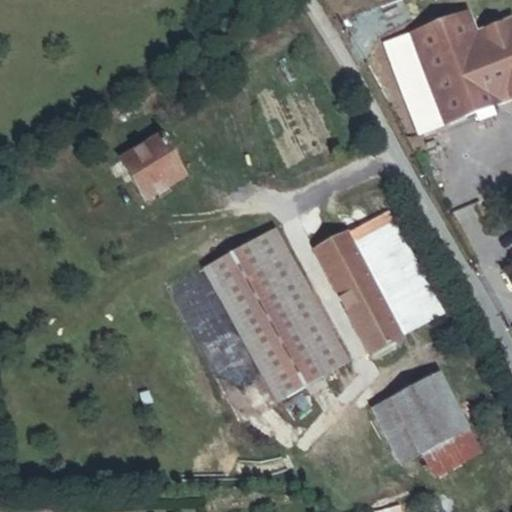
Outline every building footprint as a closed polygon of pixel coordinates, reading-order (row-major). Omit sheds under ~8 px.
[(458,12),(402,34),(435,122),(511,92),(511,53),(478,66),(458,12)] [(136,193),(170,172),(152,142),(117,163),(136,193)] [(358,346),(428,309),(372,203),(302,240),(358,346)] [(261,220),(191,256),(260,389),(330,353),(261,220)] [(443,426),(458,418),(429,366),(414,375),(443,426)] [(413,443),(443,426),(414,375),(384,391),(413,443)] [(413,443),(384,391),(360,405),(389,457),(413,443)] [(473,446),(458,418),(443,426),(413,443),(429,471),(473,446)]
